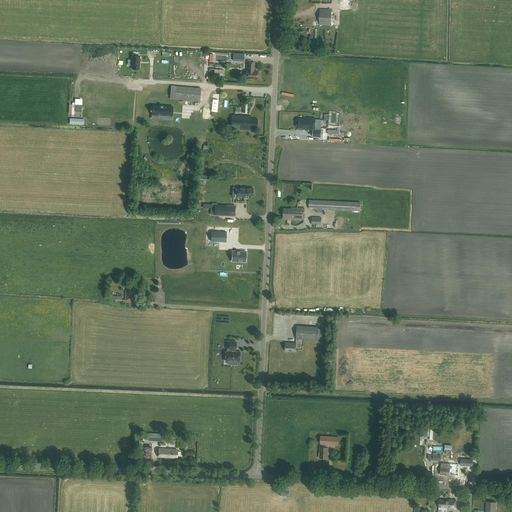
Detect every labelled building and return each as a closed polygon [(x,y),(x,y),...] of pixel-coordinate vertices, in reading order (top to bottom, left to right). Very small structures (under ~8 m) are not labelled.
[(331,25),(332,9),(320,9),(319,25),(331,25)] [(132,69),(135,69),(139,69),(140,63),(140,57),(136,56),(132,56),(132,62),(132,69)] [(246,78),(257,79),(258,71),(254,71),(254,62),(247,62),(247,70),(246,70),(246,78)] [(201,89),(171,87),(170,99),(200,102),(201,89)] [(152,105),(152,115),(157,115),(157,119),(162,119),(162,116),(172,116),(172,106),(152,105)] [(192,117),(190,117),(190,122),(198,123),(198,113),(193,112),(193,114),(192,114),(192,117)] [(250,126),(257,126),(257,119),(250,118),(251,116),(231,115),(231,129),(250,130),(250,126)] [(321,137),(321,130),(314,129),(315,118),(304,118),(303,119),(298,119),(298,128),(303,129),(313,130),(312,137),(321,137)] [(237,187),(237,197),(247,197),(247,195),(253,195),(253,188),(237,187)] [(360,211),(360,202),(309,200),(308,209),(335,210),(360,211)] [(237,216),(238,206),(218,205),(217,215),(237,216)] [(303,220),(304,208),(290,207),(290,208),(283,208),(283,219),(303,220)] [(226,232),(211,231),(211,241),(226,242),(226,232)] [(238,262),(241,262),(241,261),(246,262),(246,258),(246,255),(246,252),(239,251),(237,251),(232,251),(232,254),(232,258),(232,261),(238,261),(238,262)] [(136,303),(136,300),(132,300),(134,286),(126,285),(125,299),(130,300),(130,303),(136,303)] [(317,340),(318,327),(297,326),(296,339),(317,340)] [(236,349),(236,341),(227,341),(227,348),(227,351),(225,351),(225,361),(232,361),(232,364),(237,365),(237,361),(240,361),(240,352),(235,351),(235,349),(236,349)] [(295,351),(296,343),(286,343),(285,351),(295,351)] [(319,458),(327,458),(328,447),(327,447),(327,444),(338,445),(339,437),(321,436),(320,444),(321,444),(321,447),(320,447),(320,452),(319,453),(319,456),(319,457),(319,458)] [(177,450),(159,449),(158,457),(177,458),(177,456),(180,456),(181,452),(177,451),(177,450)] [(450,475),(450,467),(450,464),(441,463),(440,474),(450,475)] [(458,467),(450,467),(450,475),(458,475),(458,467)] [(439,499),(438,511),(446,511),(446,509),(455,509),(456,500),(447,499),(447,500),(439,499)] [(496,511),(497,510),(496,510),(496,503),(487,502),(486,511),(496,511)]
